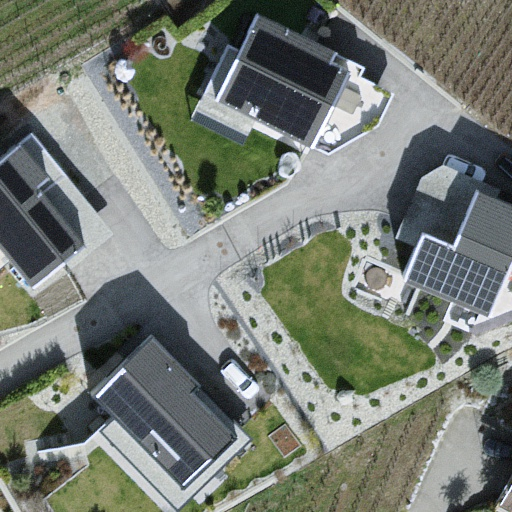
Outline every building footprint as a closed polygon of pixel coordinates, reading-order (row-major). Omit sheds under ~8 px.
[(349,63),(261,19),(221,99),(309,143),(349,63)] [(45,178),(21,149),(0,166),(0,241),(33,281),(77,244),(31,189),(45,178)] [(511,253),(511,208),(478,195),(455,250),(425,238),(407,279),(487,313),(511,253)] [(200,386),(152,337),(93,395),(184,487),(236,436),(193,392),(200,386)] [(511,511),(511,463),(489,511),(511,511)]
